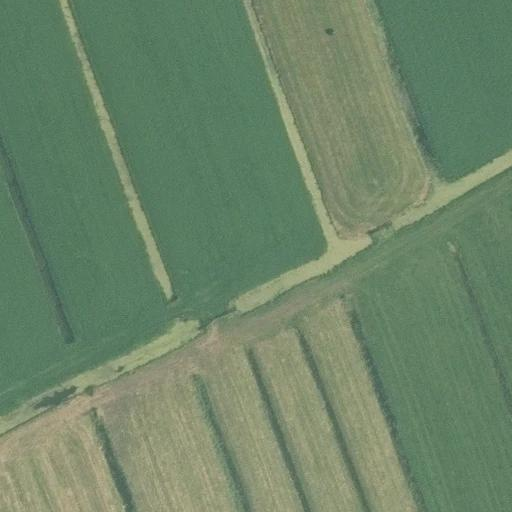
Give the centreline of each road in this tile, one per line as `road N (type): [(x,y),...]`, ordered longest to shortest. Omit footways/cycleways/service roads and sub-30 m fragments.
road 1 (track): [(297,256),(0,408)]
road 2 (track): [(222,344),(511,184)]
road 3 (track): [(121,394),(222,344),(214,298)]
